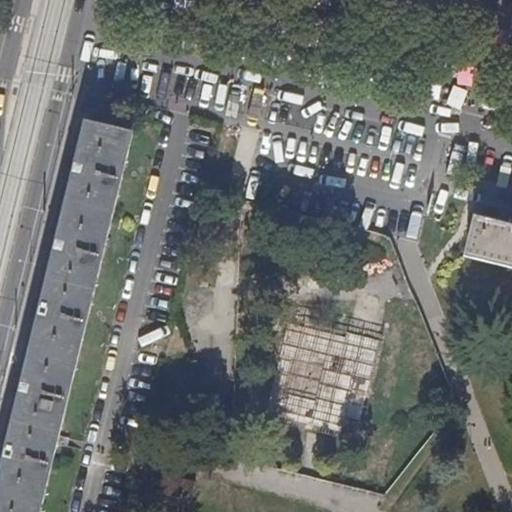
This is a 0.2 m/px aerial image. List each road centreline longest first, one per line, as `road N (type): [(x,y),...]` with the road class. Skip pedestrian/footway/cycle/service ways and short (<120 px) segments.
road 1 (residential): [(74,31),(511,140)]
road 2 (residential): [(0,340),(74,31)]
